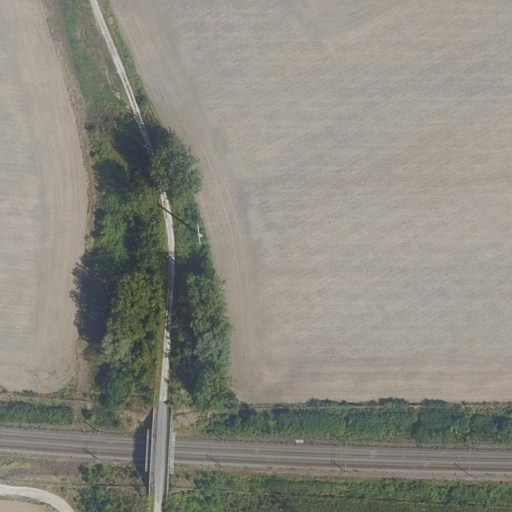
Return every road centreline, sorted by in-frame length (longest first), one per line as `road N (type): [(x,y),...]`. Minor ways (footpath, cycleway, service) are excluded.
road 1 (track): [(95,0),(152,151),(167,216),(171,277),(157,495)]
road 2 (track): [(79,424),(89,166),(52,0)]
